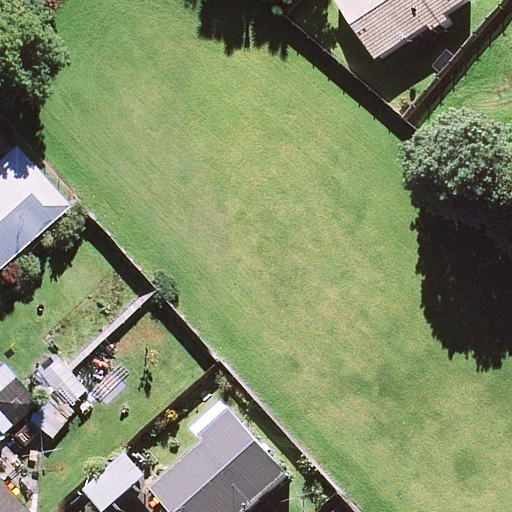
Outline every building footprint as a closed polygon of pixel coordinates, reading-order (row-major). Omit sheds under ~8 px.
[(338,0),(381,63),(429,30),(435,39),(454,26),(448,17),(471,2),(469,0),(338,0)] [(0,250),(60,197),(7,138),(0,144),(0,250)] [(71,366),(55,349),(33,369),(50,388),(64,403),(86,383),(71,366)] [(193,436),(204,448),(157,489),(176,511),(252,511),(290,478),(269,455),(226,406),(193,436)] [(110,511),(148,479),(129,457),(88,492),(105,511),(110,511)] [(0,511),(8,511),(17,505),(0,484),(0,511)]
